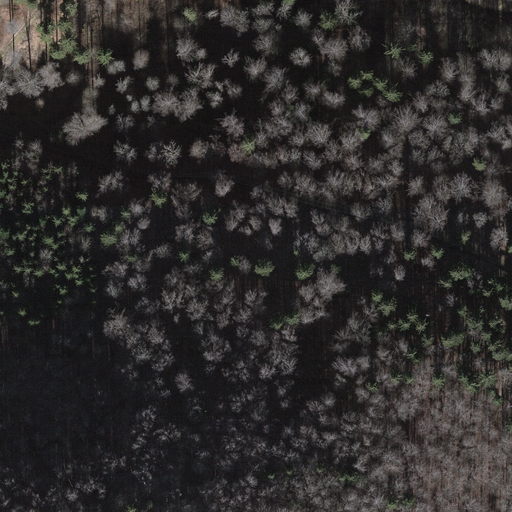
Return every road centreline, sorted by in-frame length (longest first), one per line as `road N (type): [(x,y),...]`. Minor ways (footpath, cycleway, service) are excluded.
road 1 (track): [(0,126),(142,174),(243,183),(429,234),(511,267)]
road 2 (track): [(511,437),(480,374),(463,360),(180,395)]
road 3 (track): [(511,77),(395,26),(238,43),(220,28),(219,0)]
road 4 (track): [(463,360),(290,289)]
